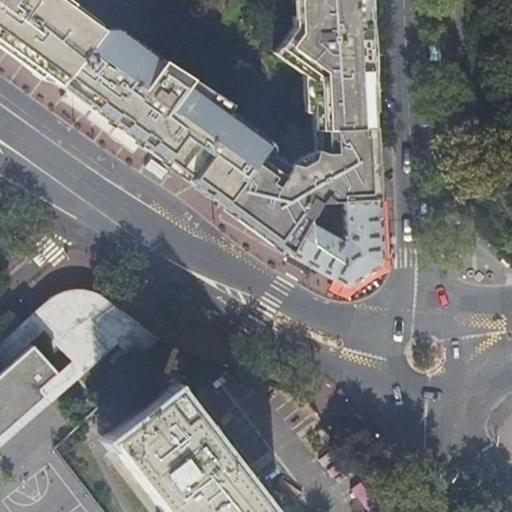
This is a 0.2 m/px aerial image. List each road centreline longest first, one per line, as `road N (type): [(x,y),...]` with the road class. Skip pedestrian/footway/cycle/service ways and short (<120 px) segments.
road 1 (primary): [(378,349),(288,322),(163,254),(88,202)]
road 2 (secondary): [(421,307),(406,0)]
road 3 (residential): [(0,298),(88,202)]
